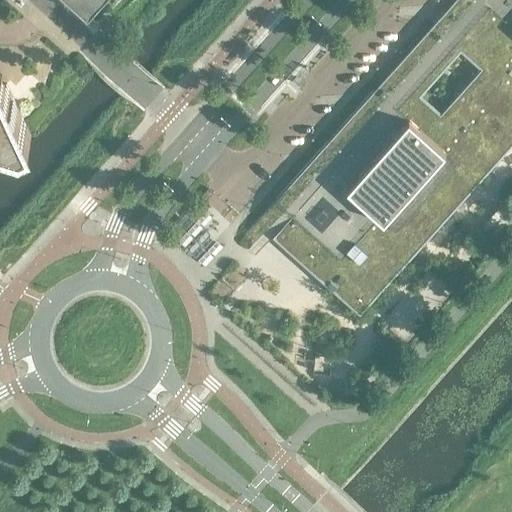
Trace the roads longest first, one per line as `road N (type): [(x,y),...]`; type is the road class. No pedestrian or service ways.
road 1 (tertiary): [(316,511),(158,364)]
road 2 (tertiary): [(217,143),(346,0)]
road 3 (tertiary): [(194,122),(122,209),(95,280)]
road 4 (tertiary): [(127,397),(273,511)]
road 5 (tertiary): [(138,294),(156,213),(217,143)]
road 6 (tertiary): [(305,0),(194,122)]
road 7 (unclassified): [(194,122),(99,39)]
